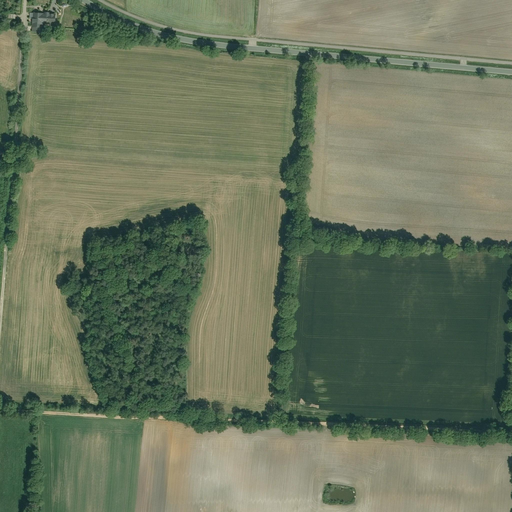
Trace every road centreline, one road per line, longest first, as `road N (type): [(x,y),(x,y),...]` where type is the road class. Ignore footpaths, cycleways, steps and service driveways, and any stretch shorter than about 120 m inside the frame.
road 1 (track): [(511,433),(0,410)]
road 2 (tertiary): [(511,70),(192,41),(83,0)]
road 3 (track): [(25,0),(12,173)]
road 4 (track): [(12,173),(0,319)]
